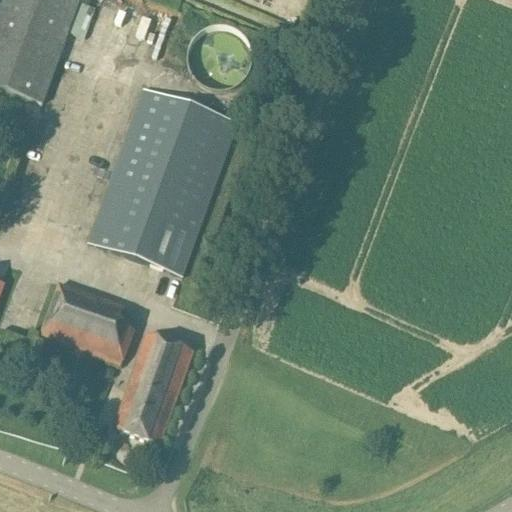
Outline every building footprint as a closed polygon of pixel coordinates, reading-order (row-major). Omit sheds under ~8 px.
[(83,0),(3,0),(0,9),(0,92),(43,109),(70,36),(84,41),(95,13),(81,7),(83,0)] [(231,32),(225,30),(218,30),(212,31),(206,33),(201,36),(196,40),(192,45),(189,51),(188,57),(187,63),(188,69),(190,75),(193,81),(197,85),(202,89),(207,93),(213,95),(219,95),(225,95),(232,93),(237,91),(242,87),(246,83),(250,77),(252,72),(253,65),(253,59),(252,53),(249,47),(246,42),(242,38),(236,34),(231,32)] [(240,127),(143,92),(87,247),(184,282),(240,127)] [(125,311),(59,288),(39,341),(120,370),(121,366),(124,367),(136,335),(121,325),(125,311)] [(195,356),(147,339),(112,433),(160,450),(195,356)]
